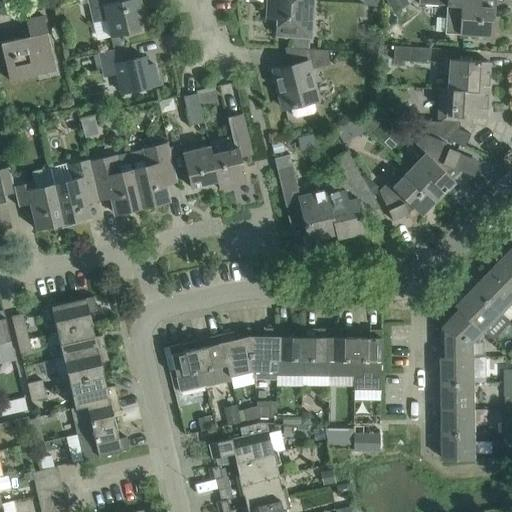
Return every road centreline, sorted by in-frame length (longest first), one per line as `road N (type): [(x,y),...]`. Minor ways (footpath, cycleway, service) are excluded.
road 1 (residential): [(416,288),(237,288),(153,310)]
road 2 (residential): [(153,310),(139,330),(180,511)]
road 3 (residential): [(144,262),(106,254),(0,273)]
road 4 (residential): [(511,193),(416,288)]
road 5 (residential): [(418,418),(416,288)]
